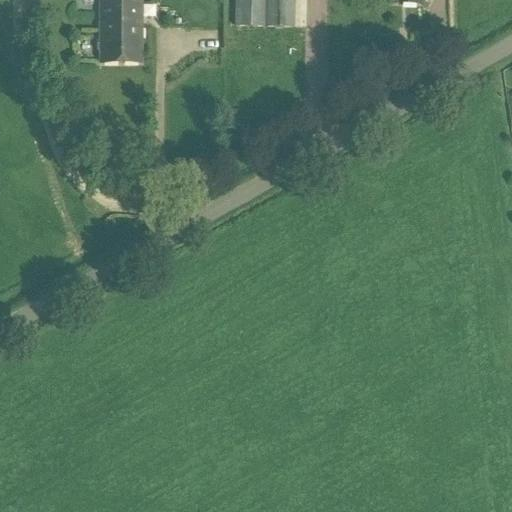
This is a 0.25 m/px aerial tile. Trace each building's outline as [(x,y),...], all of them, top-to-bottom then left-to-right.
[(142,0),(100,0),(101,66),(143,66),(142,0)] [(237,0),(236,28),(295,30),(296,0),(237,0)] [(92,33),(74,34),(74,47),(92,47),(92,33)] [(218,75),(218,53),(208,53),(208,75),(218,75)] [(204,66),(178,65),(175,114),(202,115),(204,66)]
